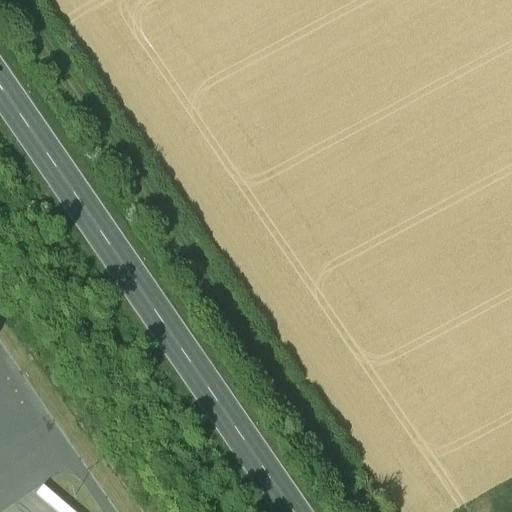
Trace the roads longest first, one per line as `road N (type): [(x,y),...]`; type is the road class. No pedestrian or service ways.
road 1 (track): [(360,511),(7,0)]
road 2 (primary): [(297,511),(0,81)]
